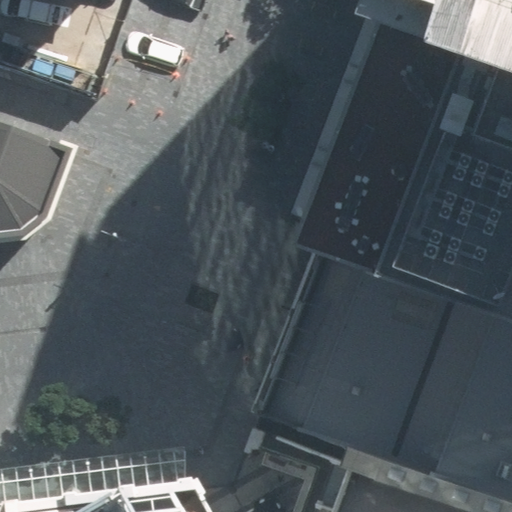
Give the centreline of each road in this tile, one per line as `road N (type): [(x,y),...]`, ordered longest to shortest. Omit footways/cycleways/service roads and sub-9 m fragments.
road 1 (residential): [(196,158),(130,336),(104,358),(0,371)]
road 2 (residential): [(0,91),(196,158)]
road 3 (residential): [(256,0),(196,158)]
